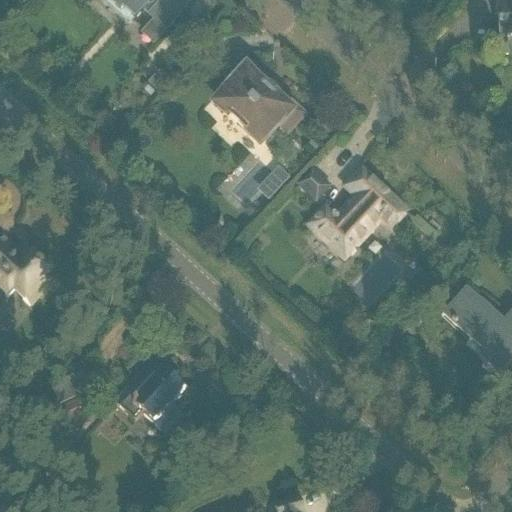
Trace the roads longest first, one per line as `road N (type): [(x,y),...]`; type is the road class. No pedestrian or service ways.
road 1 (residential): [(452,511),(0,98)]
road 2 (residential): [(511,203),(289,0)]
